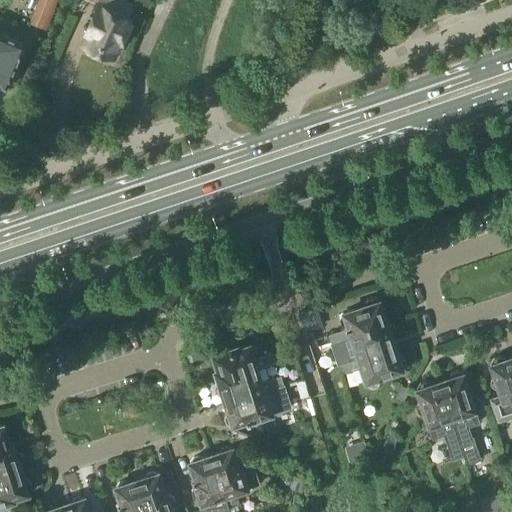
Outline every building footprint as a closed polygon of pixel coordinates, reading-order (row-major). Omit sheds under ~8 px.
[(42,27),(52,0),(39,0),(30,23),(42,27)] [(105,0),(102,7),(98,5),(88,0),(80,0),(70,24),(91,34),(86,45),(90,47),(88,52),(103,58),(105,53),(109,55),(117,38),(122,40),(130,22),(125,20),(132,5),(119,0),(105,0)] [(0,84),(4,86),(4,87),(6,88),(7,85),(6,85),(24,43),(0,32),(0,84)] [(346,327),(347,327),(328,333),(331,342),(350,336),(386,323),(378,300),(377,298),(371,296),(367,298),(363,303),(363,305),(342,312),(342,314),(340,315),(339,319),(340,324),(345,327),(346,327)] [(350,336),(354,350),(336,357),(338,364),(394,346),(391,337),(393,336),(395,330),(393,326),(388,322),(386,323),(350,336)] [(213,354),(218,370),(215,371),(218,380),(256,368),(275,362),(273,353),(255,359),(257,352),(256,347),(251,344),(238,348),(238,346),(226,350),(221,348),(216,350),(213,354)] [(360,367),(365,381),(368,385),(372,387),(376,385),(379,382),(379,377),(402,369),(401,368),(403,367),(405,362),(403,357),(399,354),(397,354),(394,346),(338,364),(341,374),(360,367)] [(500,395),(488,398),(497,423),(511,417),(511,356),(504,359),(503,357),(498,356),(493,357),(490,361),(490,363),(490,364),(494,376),(492,377),(491,377),(490,379),(490,381),(490,384),(492,386),(494,387),(496,387),(497,387),(500,395)] [(216,392),(221,396),(223,395),(225,402),(282,383),(280,376),(261,382),(256,368),(218,380),(219,382),(216,382),(215,388),(216,392)] [(439,381),(455,431),(456,431),(460,443),(461,443),(474,439),(470,427),(479,424),(474,408),(478,406),(479,404),(479,402),(479,400),(478,398),(476,397),(475,396),(471,397),(462,373),(461,371),(456,370),(451,371),(448,375),(449,377),(439,381)] [(428,427),(432,439),(443,435),(452,460),(465,456),(461,443),(460,443),(456,431),(455,431),(439,381),(429,384),(428,382),(424,381),(419,382),(416,386),(417,388),(415,388),(420,402),(417,403),(416,406),(417,410),(420,412),(423,411),(428,427)] [(226,411),(224,417),(225,421),(230,425),(247,419),(247,421),(252,419),(253,421),(259,423),(263,422),(267,417),(266,415),(271,414),(271,412),(290,406),(282,383),(225,402),(228,411),(226,411)] [(0,453),(13,449),(10,440),(7,441),(2,425),(0,423),(0,453)] [(222,447),(218,452),(210,455),(228,509),(241,505),(236,491),(259,483),(252,460),(242,456),(235,458),(232,448),(226,446),(222,447)] [(0,477),(21,471),(18,464),(20,463),(22,458),(21,453),(16,450),(14,451),(13,449),(0,453),(0,477)] [(197,498),(199,497),(201,503),(204,511),(220,511),(228,509),(210,455),(203,457),(197,455),(193,457),(190,462),(195,479),(193,479),(195,484),(193,485),(191,490),(193,495),(197,498)] [(0,509),(1,509),(5,508),(9,503),(8,501),(13,499),(13,498),(30,492),(31,487),(30,482),(25,479),(23,479),(21,471),(0,477),(0,509)] [(148,472),(144,477),(136,479),(147,511),(175,511),(173,511),(172,511),(171,507),(173,507),(175,501),(173,497),(169,493),(167,494),(165,489),(163,490),(158,472),(152,471),(148,472)] [(147,511),(136,479),(129,482),(123,480),(119,481),(115,486),(121,504),(120,504),(121,509),(117,510),(118,511),(147,511)] [(511,495),(510,489),(479,500),(483,511),(493,511),(511,505),(511,495)] [(88,511),(84,497),(78,496),(74,497),(70,502),(61,505),(63,511),(88,511)]
